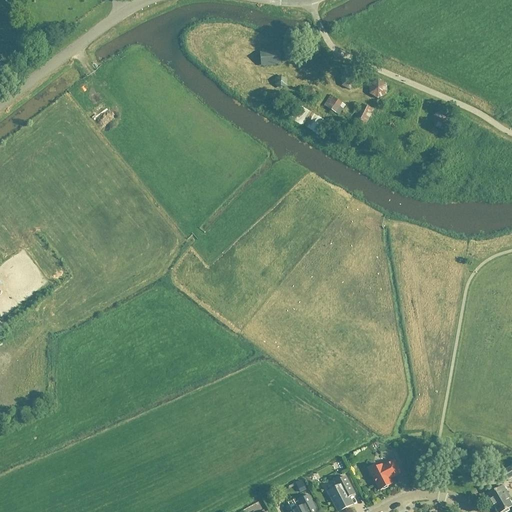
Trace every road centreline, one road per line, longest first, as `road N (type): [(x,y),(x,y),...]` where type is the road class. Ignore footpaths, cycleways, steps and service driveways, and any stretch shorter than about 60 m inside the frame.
road 1 (unclassified): [(307,0),(334,50),(511,134)]
road 2 (unclassified): [(0,105),(148,0)]
